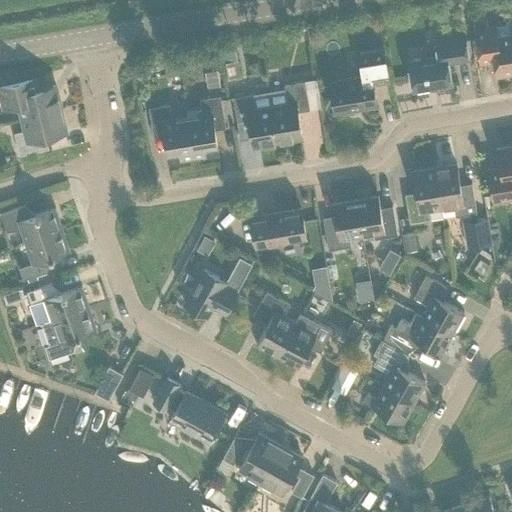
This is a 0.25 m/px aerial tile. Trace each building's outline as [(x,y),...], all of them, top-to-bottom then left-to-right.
[(485,17),(472,19),(474,31),(475,40),(479,63),(482,63),(493,61),(496,76),(497,76),(511,73),(511,40),(511,33),(509,23),(507,23),(487,27),(485,17)] [(225,55),(239,53),(235,31),(221,34),(225,55)] [(413,90),(451,84),(448,63),(469,59),(464,33),(434,38),(438,56),(408,61),(413,90)] [(335,113),(376,106),(373,84),(388,81),(382,49),(359,54),(363,76),(330,82),(335,113)] [(167,76),(179,74),(176,58),(163,60),(167,76)] [(229,79),(242,77),(239,60),(226,63),(229,79)] [(208,88),(220,86),(217,70),(205,72),(208,88)] [(21,118),(61,108),(55,85),(35,90),(32,78),(0,85),(0,95),(3,107),(18,104),(21,118)] [(269,91),(277,142),(282,141),(286,141),(293,140),(296,138),(301,138),(297,111),(309,109),(304,80),(283,84),(284,88),(269,91)] [(272,142),(277,142),(269,91),(232,97),(236,122),(249,120),(253,146),(259,145),(262,145),(269,144),(272,142)] [(193,156),(218,152),(213,124),(225,122),(220,95),(199,99),(201,106),(185,108),(187,116),(193,156)] [(193,156),(187,116),(171,118),(169,104),(148,107),(153,134),(164,132),(168,160),(193,156)] [(61,108),(21,118),(24,130),(14,132),(19,155),(49,148),(46,137),(66,132),(61,108)] [(511,198),(511,146),(496,149),(501,174),(489,176),(493,202),(506,199),(506,200),(511,198)] [(434,167),(441,207),(453,205),(455,216),(476,213),(471,183),(460,185),(456,164),(434,167)] [(428,209),(441,207),(434,167),(412,171),(416,192),(404,194),(409,224),(430,220),(428,209)] [(355,199),(361,236),(374,233),(375,238),(397,235),(392,205),(380,207),(378,195),(355,199)] [(349,238),(361,236),(355,199),(333,203),(335,215),(322,217),(328,250),(350,246),(349,238)] [(0,213),(6,231),(21,230),(25,242),(62,229),(55,207),(28,217),(24,205),(0,213)] [(255,247),(306,238),(301,209),(250,217),(255,247)] [(487,217),(462,221),(466,248),(492,244),(487,217)] [(62,229),(25,242),(32,263),(19,268),(23,280),(47,272),(43,260),(69,251),(62,229)] [(224,314),(252,264),(239,257),(226,281),(203,269),(184,304),(207,316),(212,307),(224,314)] [(483,273),(489,264),(480,258),(474,267),(483,273)] [(421,315),(452,332),(463,312),(438,298),(445,286),(425,275),(413,297),(427,305),(421,315)] [(43,323),(51,320),(89,308),(81,286),(55,295),(51,283),(27,291),(31,303),(33,303),(40,324),(43,323)] [(277,356),(295,322),(283,316),(290,304),(266,291),(253,315),(267,323),(256,344),(277,356)] [(89,308),(51,320),(43,323),(50,344),(45,346),(49,358),(73,350),(70,338),(96,329),(89,308)] [(452,332),(421,315),(416,312),(409,325),(401,320),(396,328),(391,325),(383,339),(406,351),(414,338),(441,353),(451,335),(452,332)] [(295,322),(277,356),(298,367),(309,346),(320,352),(332,330),(312,319),(307,329),(295,322)] [(383,385),(413,402),(425,382),(399,368),(407,354),(382,340),(374,354),(379,357),(374,365),(389,374),(383,385)] [(342,357),(344,352),(334,346),(331,351),(342,357)] [(345,392),(357,371),(344,364),(332,385),(345,392)] [(109,399),(123,374),(110,366),(96,392),(109,399)] [(154,375),(140,367),(129,388),(143,396),(154,375)] [(185,393),(178,389),(180,385),(166,377),(153,402),(166,409),(168,406),(175,410),(170,420),(209,441),(225,413),(185,391),(185,393)] [(402,423),(413,402),(383,385),(376,397),(367,392),(362,400),(371,405),(371,406),(402,423)] [(260,480),(280,445),(258,433),(255,438),(235,435),(222,458),(233,464),(235,460),(241,463),(238,468),(260,480)] [(280,445),(260,480),(282,492),(285,488),(301,497),(313,475),(297,466),(302,457),(280,445)] [(341,511),(325,503),(337,482),(322,474),(301,511),(341,511)] [(493,511),(488,496),(443,510),(443,511),(493,511)]
